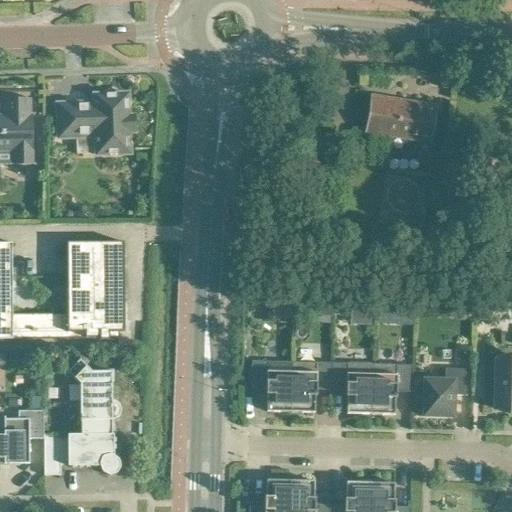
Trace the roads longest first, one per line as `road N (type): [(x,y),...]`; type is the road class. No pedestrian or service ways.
road 1 (tertiary): [(205,446),(212,192),(228,73)]
road 2 (residential): [(511,466),(494,455),(205,446)]
road 3 (tertiary): [(270,28),(511,31)]
road 4 (tertiary): [(0,38),(181,32)]
